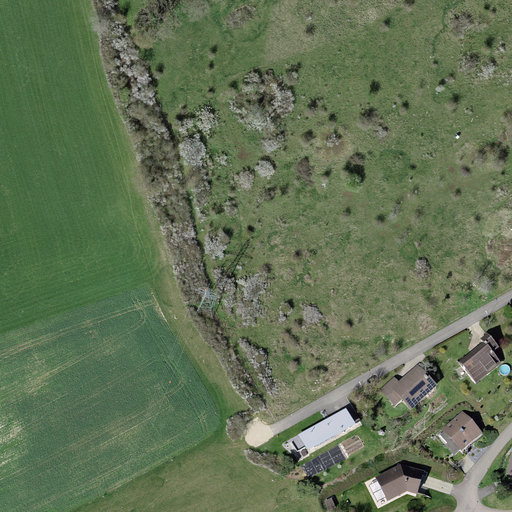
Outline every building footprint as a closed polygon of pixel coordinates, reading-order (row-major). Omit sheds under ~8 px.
[(483,345),(489,354),(495,349),(485,336),(479,340),(483,345)] [(483,345),(458,363),(473,384),(498,366),(489,354),(483,345)] [(432,385),(414,368),(398,385),(391,378),(380,391),(395,404),(400,399),(410,409),(432,385)] [(347,411),(298,437),(308,455),(357,429),(347,411)] [(461,415),(443,432),(461,451),(479,434),(461,415)] [(386,501),(405,491),(415,494),(420,472),(398,467),(374,480),(386,501)] [(499,481),(494,483),(497,492),(503,490),(499,481)]
